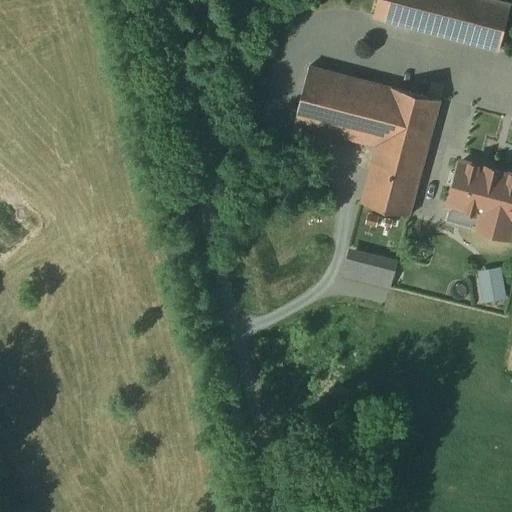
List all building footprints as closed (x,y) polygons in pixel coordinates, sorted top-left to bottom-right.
[(511,0),(371,0),(367,18),(511,54),(511,0)] [(396,67),(395,73),(308,50),(291,114),(380,138),(365,202),(417,213),(447,79),(396,67)] [(511,146),(462,135),(445,210),(511,225),(511,146)] [(388,289),(395,258),(345,247),(338,278),(388,289)] [(500,266),(476,270),(482,303),(506,299),(500,266)]
